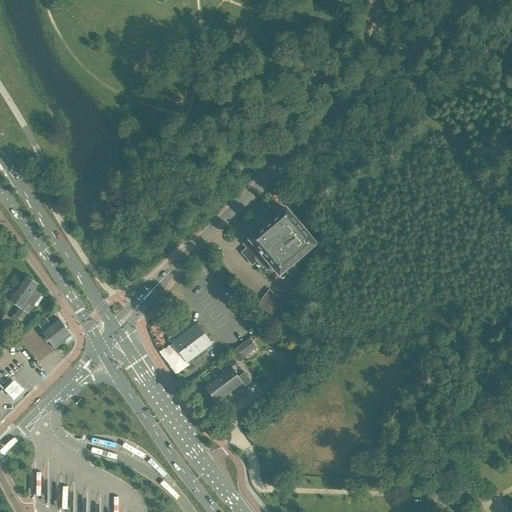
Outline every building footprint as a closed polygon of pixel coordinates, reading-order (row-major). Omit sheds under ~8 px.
[(316,244),(286,209),(252,239),(252,238),(244,245),(247,248),(242,253),(252,265),(257,261),(263,269),(270,263),(280,275),(287,269),(290,272),(296,267),(295,266),(308,255),(306,252),(316,244)] [(13,293),(11,297),(11,299),(13,300),(13,301),(17,304),(22,307),(23,307),(21,309),(18,313),(17,312),(12,318),(19,323),(28,311),(29,312),(30,310),(34,305),(41,295),(40,295),(33,290),(36,287),(37,285),(36,284),(36,281),(33,278),(30,280),(28,278),(27,281),(21,289),(17,294),(16,293),(15,293),(13,293)] [(273,316),(284,301),(270,290),(258,304),(273,316)] [(59,318),(54,313),(47,319),(47,318),(39,325),(43,330),(43,331),(47,336),(45,338),(48,342),(50,340),(56,348),(72,335),(71,335),(67,329),(67,328),(64,325),(59,319),(59,318)] [(187,328),(185,327),(175,334),(172,337),(168,340),(168,341),(169,342),(170,343),(171,344),(172,344),(174,344),(188,362),(206,349),(208,351),(213,347),(196,325),(195,327),(193,323),(187,328)] [(240,362),(247,357),(246,355),(256,348),(249,338),(239,346),(243,351),(236,356),(237,357),(240,362)] [(237,357),(236,356),(243,351),(239,346),(232,351),(237,357)] [(190,361),(188,362),(190,365),(208,351),(206,349),(190,361)] [(239,377),(232,367),(237,364),(233,359),(225,365),(226,367),(224,369),(226,372),(223,373),(219,377),(225,384),(226,383),(228,385),(231,383),(235,388),(243,383),(245,386),(251,381),(249,378),(245,372),(239,377)] [(16,377),(4,388),(14,398),(25,387),(16,377)] [(225,384),(219,377),(206,386),(217,402),(235,388),(231,383),(228,385),(226,383),(225,384)] [(267,393),(277,386),(271,379),(262,385),(267,393)]
